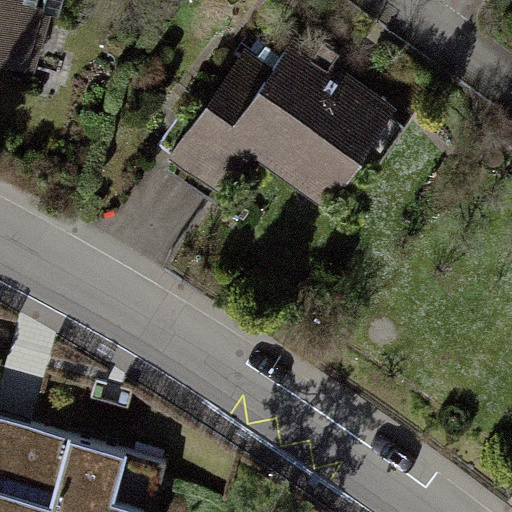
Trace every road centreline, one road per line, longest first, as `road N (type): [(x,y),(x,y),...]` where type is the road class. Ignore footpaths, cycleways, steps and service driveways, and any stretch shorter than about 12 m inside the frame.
road 1 (residential): [(421,511),(168,334),(0,241)]
road 2 (residential): [(511,82),(396,0)]
